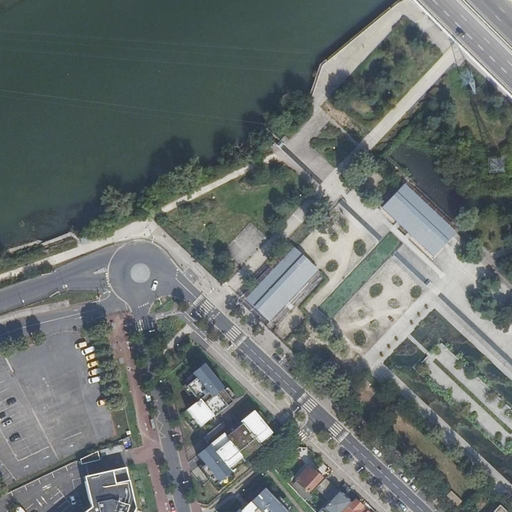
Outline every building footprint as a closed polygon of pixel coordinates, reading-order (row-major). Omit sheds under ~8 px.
[(405,185),(382,209),(403,229),(411,237),(432,257),(455,232),(405,185)] [(251,292),(246,298),(270,321),(317,271),(294,250),(293,248),(251,292)] [(206,354),(187,369),(193,377),(185,383),(196,397),(183,407),(197,427),(235,397),(206,354)] [(255,406),(195,451),(214,480),(276,433),(255,406)] [(130,435),(123,439),(125,450),(128,450),(131,448),(132,447),(132,444),(130,435)] [(294,479),(306,491),(319,477),(319,474),(316,471),(314,472),(307,466),(294,479)] [(132,511),(135,506),(125,467),(86,476),(90,507),(84,511),(132,511)] [(337,490),(324,478),(314,488),(327,500),(337,490)] [(286,511),(264,488),(240,511),(238,509),(234,511),(286,511)] [(339,488),(337,490),(327,500),(324,504),(320,508),(323,511),(340,511),(350,502),(344,496),(346,494),(339,488)] [(462,501),(451,490),(446,495),(457,505),(462,501)] [(300,491),(297,494),(303,500),(306,497),(300,491)] [(370,507),(365,502),(362,506),(355,500),(343,511),(342,511),(364,511),(365,511),(370,507)]
